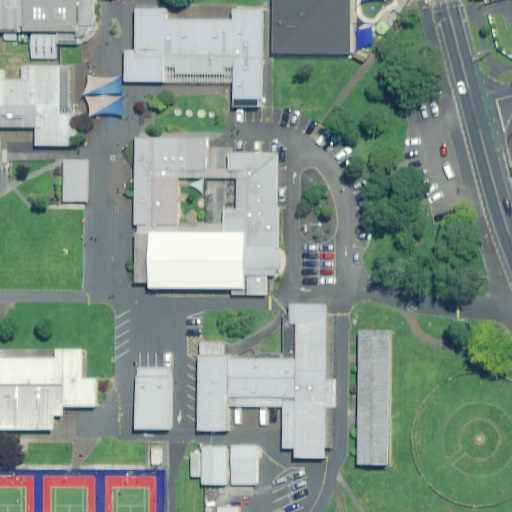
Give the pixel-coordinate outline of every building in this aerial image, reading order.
[(95,0),(0,0),(0,33),(95,36),(95,0)] [(383,30),(374,0),(343,0),(355,39),(383,30)] [(169,4),(138,3),(137,47),(129,46),(128,80),(163,81),(163,72),(236,73),(235,103),(264,104),(266,6),(233,5),(232,22),(168,20),(169,4)] [(310,8),(281,8),(280,56),(309,57),(310,8)] [(64,71),(0,69),(0,188),(3,188),(4,139),(0,139),(0,126),(40,127),(40,141),(79,142),(79,112),(63,111),(64,71)] [(324,84),(279,83),(278,114),(324,115),(324,84)] [(232,153),(232,169),(209,169),(209,134),(139,134),(138,287),(234,288),(234,295),(271,295),(271,275),(281,276),(282,153),(232,153)] [(91,158),(67,158),(66,202),(90,202),(91,158)] [(0,265),(43,266),(42,293),(86,294),(86,258),(64,257),(65,209),(40,208),(39,226),(0,224),(0,265)] [(327,456),(331,302),(295,301),(294,354),(202,352),(201,429),(234,429),(234,404),(287,405),(286,456),(327,456)] [(391,309),(365,308),(361,466),(387,466),(391,309)] [(0,407),(1,408),(1,429),(59,430),(59,409),(101,410),(101,378),(86,378),(86,351),(60,350),(60,359),(4,358),(4,349),(0,349),(0,407)] [(173,369),(134,368),(132,430),(172,431),(173,369)] [(231,442),(208,441),(207,483),(230,483),(231,442)] [(261,441),(236,441),(235,481),(260,482),(261,441)] [(245,511),(245,503),(222,502),(221,511),(245,511)]
